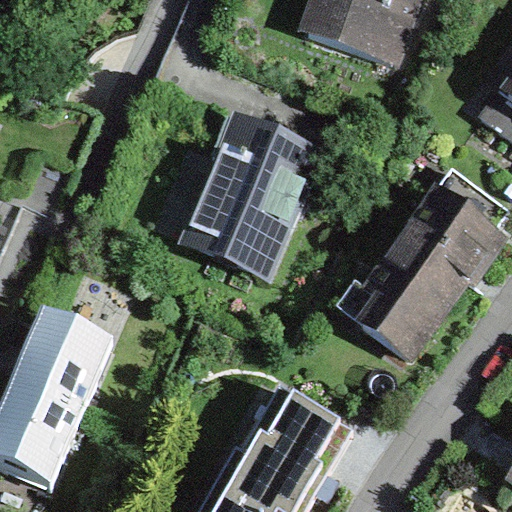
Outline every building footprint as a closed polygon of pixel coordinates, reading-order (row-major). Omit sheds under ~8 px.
[(321,0),(308,38),(391,67),(415,0),(321,0)] [(511,98),(509,103),(500,96),(481,121),(511,144),(511,98)] [(250,137),(227,127),(212,161),(222,166),(188,245),(267,280),(316,165),(250,137)] [(465,283),(470,287),(500,245),(492,239),(509,216),(467,185),(450,208),(438,200),(368,295),(380,304),(362,328),(406,361),(424,337),(426,338),(432,330),(431,329),(445,310),(465,283)] [(19,370),(11,391),(82,421),(113,349),(42,318),(24,361),(19,370)] [(0,471),(51,493),(82,421),(11,391),(2,411),(0,415),(0,471)] [(236,454),(201,511),(308,511),(316,499),(353,435),(279,392),(242,458),(236,454)]
